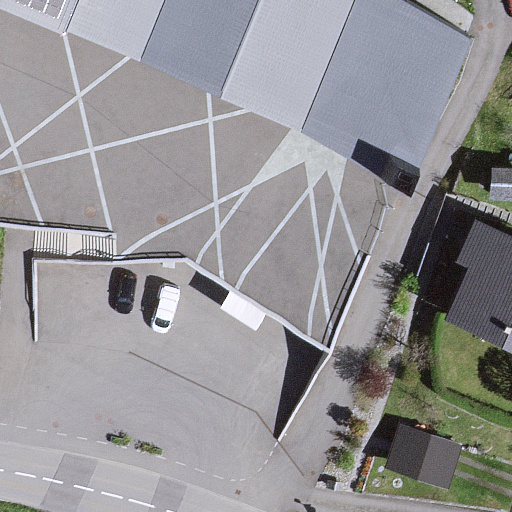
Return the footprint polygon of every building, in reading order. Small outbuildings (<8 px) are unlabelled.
[(0,0),(59,25),(81,37),(133,52),(294,117),(340,140),(407,175),(462,34),(392,0),(0,0)] [(294,117),(133,52),(179,258),(270,318),(321,351),(407,175),(340,140),(294,117)] [(511,170),(484,171),(484,194),(511,194),(511,170)] [(511,247),(464,225),(449,258),(459,263),(434,316),(511,351),(511,247)] [(451,448),(398,429),(385,464),(438,483),(451,448)]
